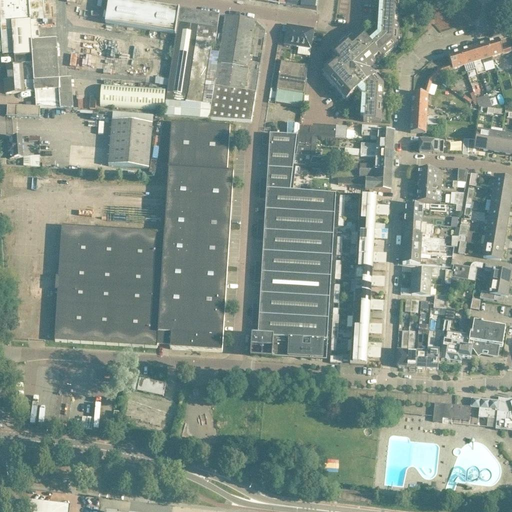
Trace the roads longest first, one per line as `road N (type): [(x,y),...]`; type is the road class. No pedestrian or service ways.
road 1 (unclassified): [(275,15),(231,365)]
road 2 (tertiary): [(333,511),(260,503),(136,456),(3,438)]
road 3 (unclassified): [(231,365),(0,356)]
road 4 (residential): [(404,159),(385,382)]
road 5 (residential): [(498,0),(476,33),(430,47),(408,64),(404,159)]
road 6 (unclassified): [(385,382),(231,365)]
road 7 (residential): [(508,383),(385,382)]
